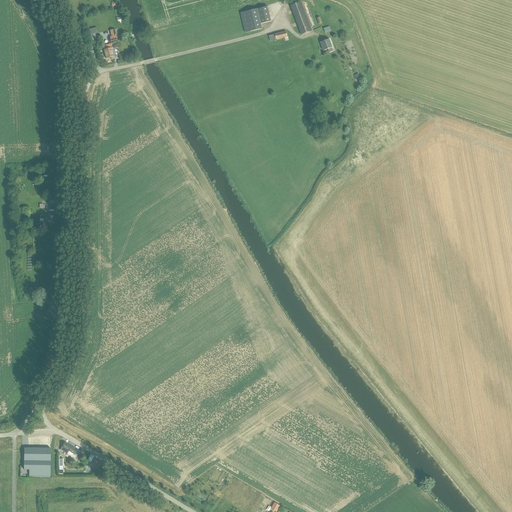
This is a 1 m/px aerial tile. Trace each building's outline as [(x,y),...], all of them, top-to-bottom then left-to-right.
[(291,6),(302,35),(312,31),(301,2),(291,6)] [(261,24),(271,22),(268,7),(241,13),(245,33),(262,29),(261,24)] [(269,36),(270,41),(287,37),(286,32),(275,34),(275,35),(269,36)] [(321,44),(323,48),(324,53),(329,51),(330,54),(333,52),(332,50),(333,49),(330,41),(321,44)] [(109,45),(103,47),(106,59),(111,57),(111,59),(114,58),(112,49),(113,49),(113,48),(110,48),(109,45)] [(360,80),(361,80),(358,73),(353,75),(356,82),(357,81),(358,84),(362,83),(360,80)] [(57,221),(57,213),(48,213),(48,226),(55,226),(55,220),(57,221)] [(73,454),(74,454),(77,456),(79,451),(76,450),(76,449),(65,442),(61,449),(67,453),(69,451),(73,454)] [(29,476),(50,476),(50,448),(23,448),(23,469),(29,469),(29,476)] [(89,465),(94,468),(98,470),(101,464),(93,459),(89,465)] [(271,508),(277,511),(280,506),(275,503),(271,508)]
